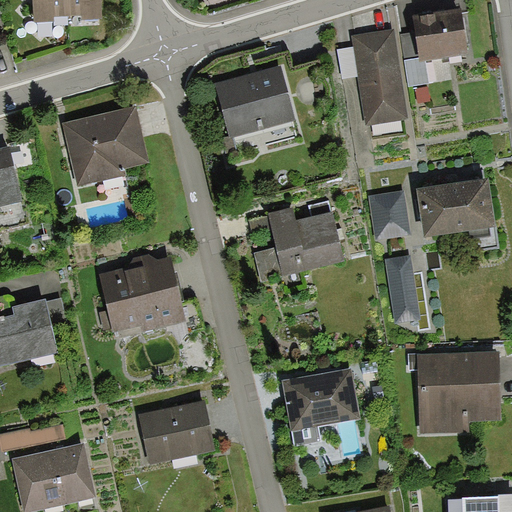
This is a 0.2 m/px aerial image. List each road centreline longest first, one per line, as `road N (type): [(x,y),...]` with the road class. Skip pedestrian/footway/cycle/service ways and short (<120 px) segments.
road 1 (residential): [(274,511),(165,53)]
road 2 (residential): [(349,0),(165,53)]
road 3 (residential): [(165,53),(0,102)]
